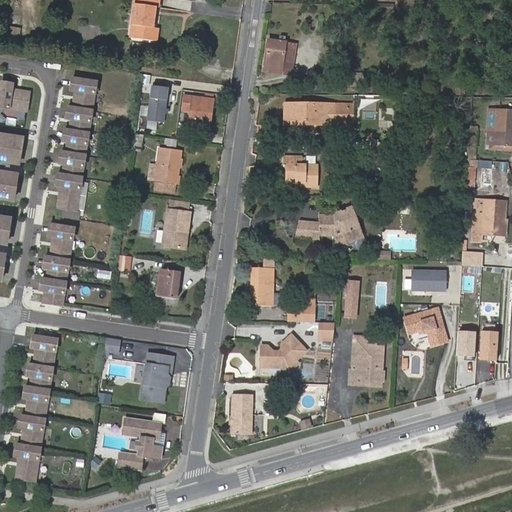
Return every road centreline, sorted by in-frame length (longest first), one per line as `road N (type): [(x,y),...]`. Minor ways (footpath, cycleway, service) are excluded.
road 1 (residential): [(213,342),(262,0)]
road 2 (tertiary): [(511,402),(198,490)]
road 3 (residential): [(15,313),(52,76),(43,67),(0,61)]
road 4 (residential): [(15,313),(213,342)]
road 5 (residential): [(198,490),(213,342)]
